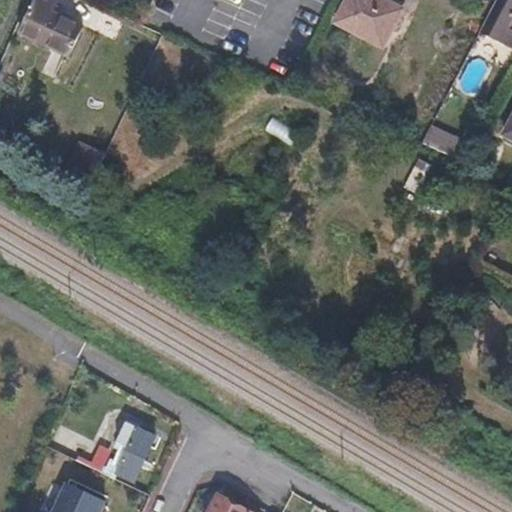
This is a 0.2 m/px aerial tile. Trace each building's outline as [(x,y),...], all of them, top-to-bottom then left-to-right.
[(47,0),(37,0),(21,35),(67,57),(81,29),(51,14),(56,4),(47,0)] [(402,10),(382,0),(349,0),(338,24),(383,47),(402,10)] [(511,0),(497,0),(497,2),(480,33),(511,49),(511,0)] [(511,121),(503,138),(511,142),(511,121)] [(451,154),(458,138),(432,126),(424,142),(451,154)] [(129,450),(139,429),(127,423),(117,444),(129,450)] [(129,450),(116,478),(134,486),(156,437),(139,429),(129,450)] [(102,511),(107,503),(68,484),(54,511),(102,511)] [(248,511),(218,495),(208,511),(248,511)]
